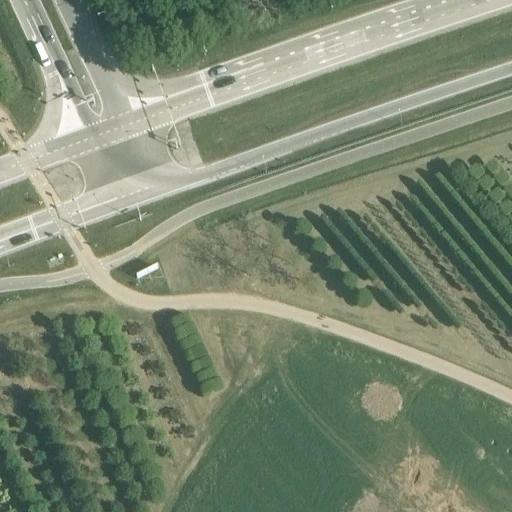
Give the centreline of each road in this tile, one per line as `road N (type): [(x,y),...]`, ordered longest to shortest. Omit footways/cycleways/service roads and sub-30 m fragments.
road 1 (unclassified): [(511,395),(295,316),(244,306),(150,305),(110,289),(65,223)]
road 2 (primary): [(133,198),(511,68)]
road 3 (primary): [(497,0),(125,126)]
road 4 (motorway): [(24,0),(88,139)]
road 5 (motorway): [(125,126),(65,0)]
